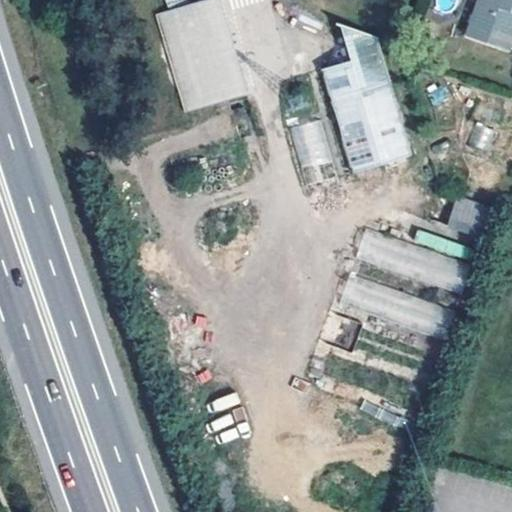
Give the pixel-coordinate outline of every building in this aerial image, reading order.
[(206,0),(204,0),(151,19),(181,113),(238,94),(206,0)] [(511,0),(474,0),(463,41),(506,54),(511,35),(511,0)] [(370,37),(330,24),(342,60),(312,70),(347,172),(407,152),(370,37)] [(319,119),(289,128),(301,169),(331,161),(319,119)] [(485,149),(494,131),(477,123),(468,141),(485,149)] [(479,238),(491,208),(458,195),(447,225),(479,238)] [(420,231),(417,240),(458,254),(461,244),(420,231)] [(363,234),(356,264),(464,288),(471,258),(363,234)] [(443,340),(454,313),(351,273),(341,299),(443,340)]
